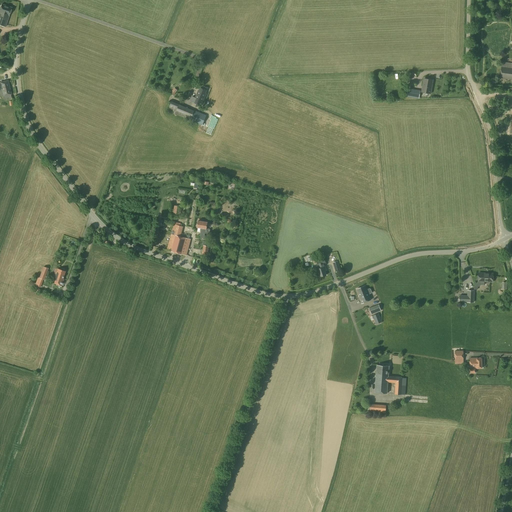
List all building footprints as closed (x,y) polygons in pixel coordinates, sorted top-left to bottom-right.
[(1,4),(0,9),(0,25),(6,27),(12,7),(1,4)] [(511,63),(502,62),(500,78),(511,79),(511,63)] [(424,79),(422,92),(431,94),(433,80),(424,79)] [(8,80),(0,82),(3,96),(11,94),(8,80)] [(206,94),(206,93),(207,90),(200,88),(199,91),(198,90),(193,102),(201,106),(206,94)] [(168,111),(190,120),(190,121),(200,125),(204,114),(195,111),(171,101),(168,111)] [(181,216),(182,206),(173,205),(172,214),(181,216)] [(197,228),(201,228),(200,238),(205,238),(205,235),(204,235),(205,233),(209,234),(210,229),(207,228),(208,222),(198,221),(197,228)] [(185,234),(182,233),(183,227),(174,224),(171,234),(167,250),(187,256),(191,239),(189,239),(190,236),(185,235),(185,234)] [(326,271),(325,266),(325,264),(326,263),(325,259),(316,261),(318,266),(319,268),(318,269),(320,277),(326,275),(325,272),(326,271)] [(44,267),(39,278),(38,277),(35,285),(40,287),(43,280),(44,280),(48,269),(44,267)] [(62,270),(61,270),(55,268),(54,271),(55,271),(53,279),(52,283),(62,286),(64,279),(63,279),(65,271),(64,271),(64,270),(62,269),(62,270)] [(478,282),(474,286),(474,290),(478,290),(478,287),(480,285),(484,285),(485,282),(493,282),(493,273),(478,273),(478,282)] [(361,304),(362,303),(371,300),(365,286),(356,289),(360,299),(361,304)] [(371,315),(381,311),(379,304),(369,308),(371,315)] [(373,315),(377,324),(383,322),(379,313),(373,315)] [(464,359),(463,350),(455,351),(455,360),(464,359)] [(481,358),(477,358),(470,358),(470,369),(470,373),(476,373),(475,369),(477,369),(481,369),(481,358)] [(402,377),(388,376),(389,366),(377,365),(375,392),(387,393),(388,382),(395,383),(395,394),(405,395),(407,378),(402,378),(402,377)] [(370,412),(386,413),(386,405),(370,404),(370,412)]
